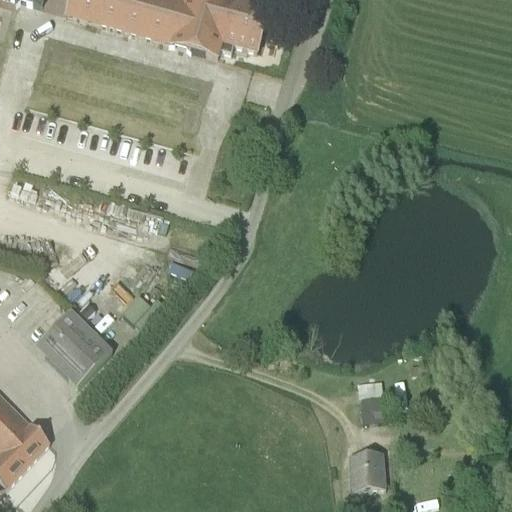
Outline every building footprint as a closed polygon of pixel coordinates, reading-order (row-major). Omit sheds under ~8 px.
[(44,0),(0,0),(1,1),(41,12),(44,0)] [(64,17),(69,0),(46,0),(43,11),(64,17)] [(256,59),(269,13),(233,3),(234,0),(184,0),(183,5),(166,0),(70,0),(64,22),(216,64),(218,58),(230,61),(233,53),(256,59)] [(163,315),(141,297),(122,319),(145,337),(163,315)] [(35,353),(77,395),(111,360),(69,318),(35,353)] [(0,492),(5,497),(48,451),(0,403),(0,492)] [(381,406),(360,408),(362,433),(383,431),(381,406)] [(349,464),(349,499),(385,497),(382,460),(376,461),(375,456),(365,457),(365,462),(349,464)] [(505,462),(478,464),(479,483),(507,481),(505,462)]
